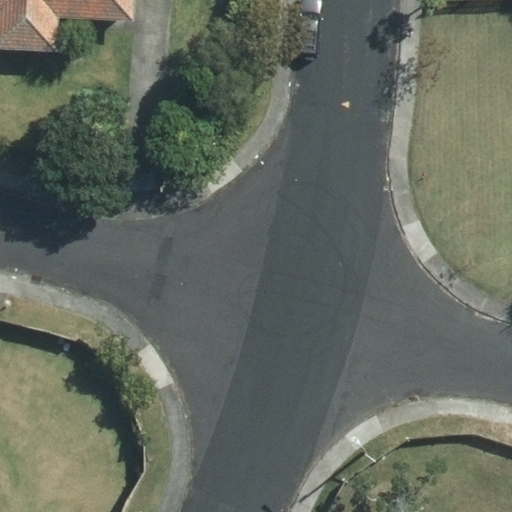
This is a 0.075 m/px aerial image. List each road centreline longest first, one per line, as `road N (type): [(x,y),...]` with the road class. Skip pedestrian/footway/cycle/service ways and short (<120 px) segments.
road 1 (residential): [(304,306),(0,228)]
road 2 (residential): [(350,0),(345,94),(304,306)]
road 3 (residential): [(304,306),(270,426),(233,511)]
road 4 (residential): [(511,363),(304,306)]
